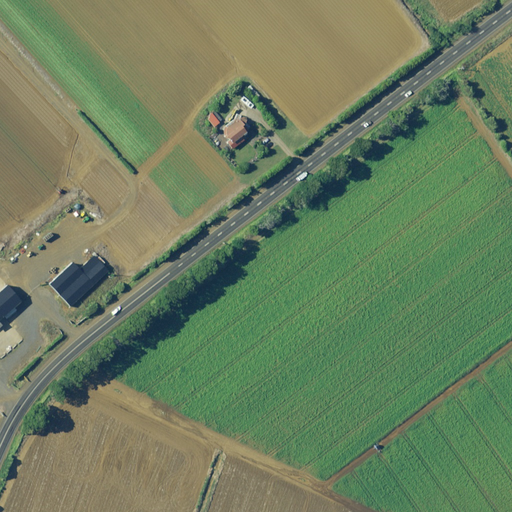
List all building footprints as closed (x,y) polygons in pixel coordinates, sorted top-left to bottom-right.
[(220,122),(212,113),(206,119),(215,128),(220,122)] [(245,124),(247,119),(235,114),(232,122),(221,130),(230,142),(228,144),(232,149),(246,138),(243,134),(249,130),(245,124)] [(131,238),(127,233),(105,252),(111,259),(115,256),(124,267),(139,253),(129,240),(131,238)] [(108,271),(93,255),(78,269),(71,262),(48,284),(69,307),(108,271)] [(20,301),(6,285),(0,290),(0,318),(3,316),(5,318),(8,315),(7,313),(20,301)]
